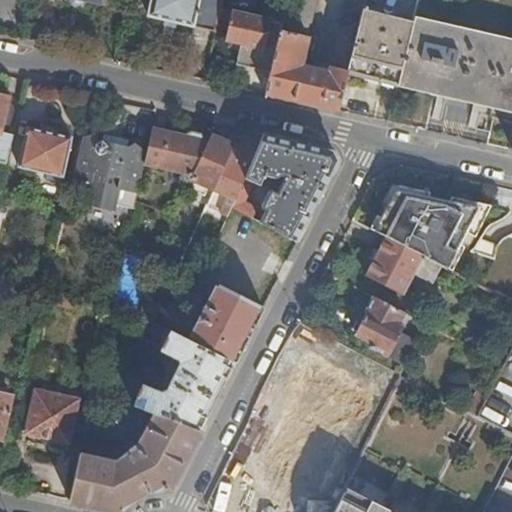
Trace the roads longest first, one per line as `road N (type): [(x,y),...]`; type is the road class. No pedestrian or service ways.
road 1 (residential): [(181,511),(370,141)]
road 2 (residential): [(370,141),(0,58)]
road 3 (residential): [(511,172),(370,141)]
